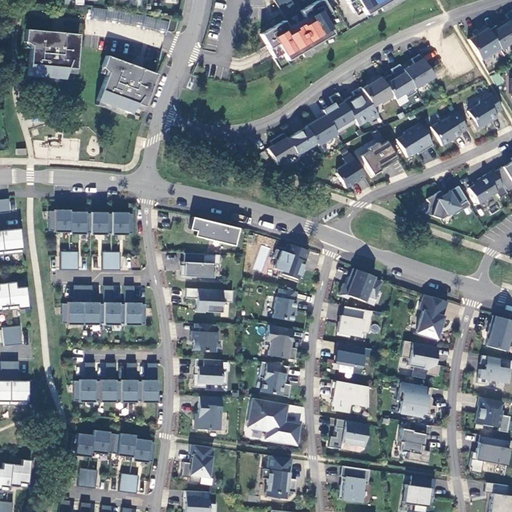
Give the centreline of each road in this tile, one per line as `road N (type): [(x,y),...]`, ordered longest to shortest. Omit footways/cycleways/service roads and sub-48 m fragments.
road 1 (residential): [(489,0),(363,57),(262,124),(223,131),(160,114)]
road 2 (residential): [(146,188),(167,344),(155,511)]
road 3 (residential): [(320,511),(309,375),(335,240)]
road 4 (residential): [(475,289),(455,362),(461,511)]
road 5 (residential): [(511,136),(370,197),(335,240)]
road 6 (residential): [(146,188),(335,240)]
road 7 (residential): [(335,240),(475,289)]
road 8 (residential): [(0,179),(146,188)]
road 9 (residential): [(200,0),(160,114)]
